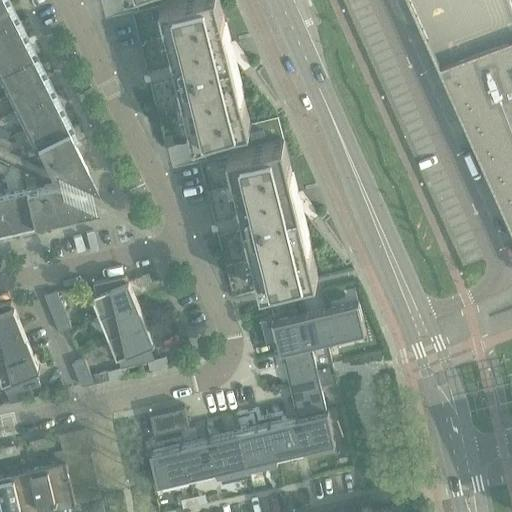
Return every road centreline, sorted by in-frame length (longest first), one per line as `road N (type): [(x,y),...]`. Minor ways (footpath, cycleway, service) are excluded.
road 1 (residential): [(379,0),(500,280),(427,315)]
road 2 (residential): [(0,425),(196,382),(221,365),(226,334),(184,241)]
road 3 (residential): [(184,241),(61,0)]
road 4 (tertiary): [(427,315),(334,125)]
road 5 (tertiary): [(334,125),(406,322)]
road 6 (residential): [(0,286),(184,241)]
road 7 (tertiary): [(334,125),(279,0)]
